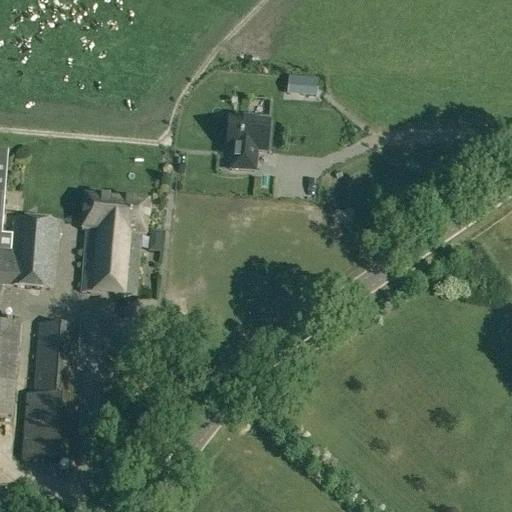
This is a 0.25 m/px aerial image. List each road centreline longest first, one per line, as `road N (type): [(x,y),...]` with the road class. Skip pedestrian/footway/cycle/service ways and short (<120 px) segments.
road 1 (tertiary): [(144,511),(255,369),(299,328),(511,176)]
road 2 (unknown): [(76,500),(101,331),(142,330),(255,369)]
